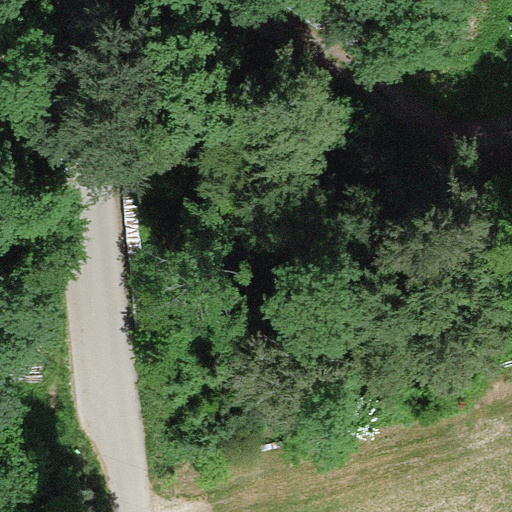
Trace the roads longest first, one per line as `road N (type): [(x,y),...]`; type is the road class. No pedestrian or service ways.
road 1 (track): [(131,511),(86,0)]
road 2 (track): [(197,0),(341,54),(377,92),(440,131),(511,125)]
